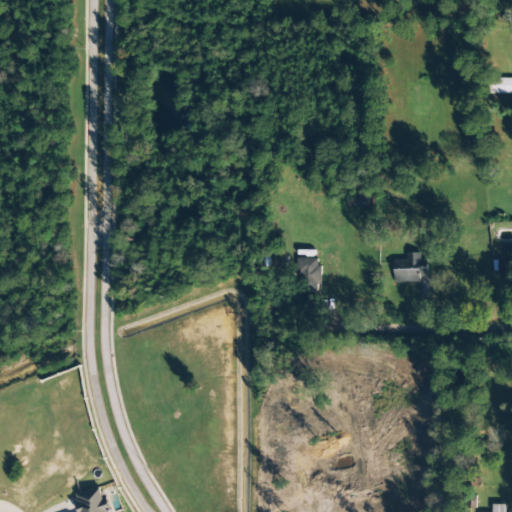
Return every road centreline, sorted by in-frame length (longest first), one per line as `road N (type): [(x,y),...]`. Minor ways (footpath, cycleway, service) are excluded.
road 1 (residential): [(155,511),(121,451),(98,356),(103,0)]
road 2 (residential): [(511,331),(314,335)]
